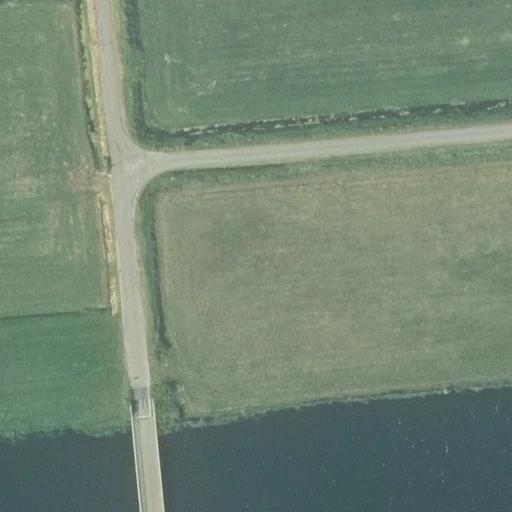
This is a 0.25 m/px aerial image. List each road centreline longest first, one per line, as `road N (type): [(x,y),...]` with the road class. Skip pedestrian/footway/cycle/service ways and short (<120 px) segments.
road 1 (unclassified): [(118,167),(511,132)]
road 2 (unclassified): [(150,511),(118,167)]
road 3 (unclassified): [(118,167),(102,0)]
